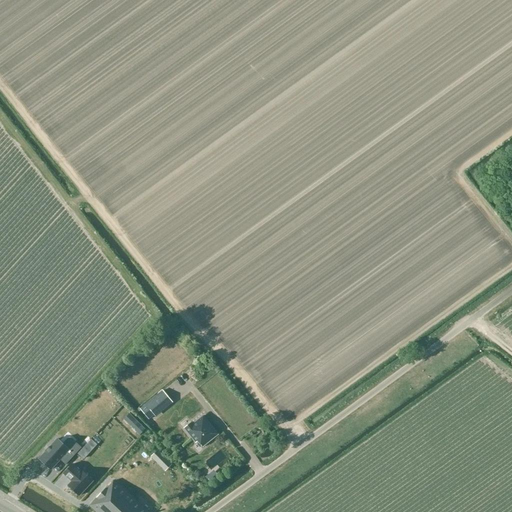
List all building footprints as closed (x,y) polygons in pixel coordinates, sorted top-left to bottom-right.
[(163,391),(146,404),(154,414),(171,401),(163,391)] [(191,422),(184,428),(196,443),(198,441),(202,447),(218,434),(203,416),(193,424),(191,422)] [(75,442),(69,449),(63,443),(57,439),(49,447),(48,447),(49,448),(46,451),(46,450),(45,451),(46,451),(39,459),(51,469),(60,459),(66,465),(82,447),(75,442)] [(158,450),(151,457),(165,471),(172,464),(158,450)] [(93,481),(81,470),(80,472),(72,464),(64,474),(72,481),(68,485),(79,496),(93,481)] [(148,511),(114,481),(90,506),(96,511),(148,511)]
